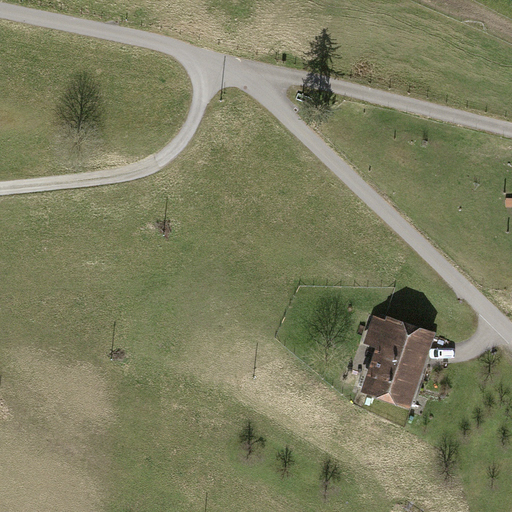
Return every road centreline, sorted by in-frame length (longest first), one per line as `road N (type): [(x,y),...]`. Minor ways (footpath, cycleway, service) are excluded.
road 1 (unclassified): [(511,336),(259,88),(169,45),(0,11)]
road 2 (track): [(0,190),(157,161),(180,143),(220,65)]
